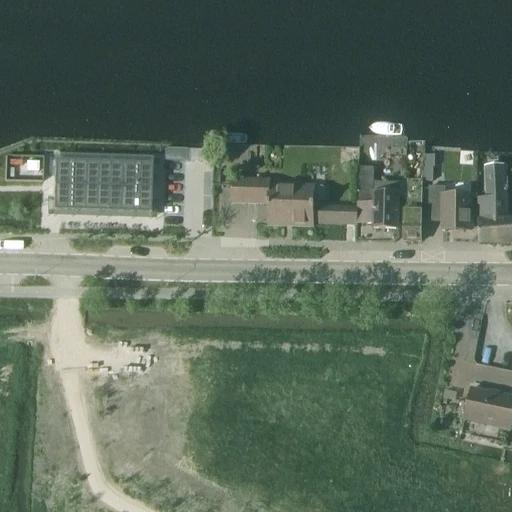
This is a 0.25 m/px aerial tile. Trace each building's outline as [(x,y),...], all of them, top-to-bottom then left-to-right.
[(164,150),(163,162),(188,164),(188,151),(164,150)] [(54,164),(53,213),(149,215),(151,167),(54,164)] [(487,198),(479,199),(479,244),(495,245),(499,245),(511,245),(511,219),(507,219),(507,166),(486,167),(487,198)] [(357,209),(357,224),(373,225),(373,230),(399,230),(400,201),(400,196),(400,186),(400,185),(374,184),(374,171),(358,171),(357,209)] [(357,226),(357,224),(357,209),(325,208),(325,188),(312,188),(312,187),(270,186),(270,181),(233,180),(233,203),(269,204),(268,227),(314,228),(314,225),(357,226)] [(406,196),(405,196),(404,243),(421,243),(422,212),(423,182),(406,181),(406,196)] [(429,223),(443,223),(443,231),(471,231),(471,197),(445,196),(445,189),(429,188),(429,223)] [(465,421),(511,431),(511,424),(511,398),(472,390),(465,421)]
